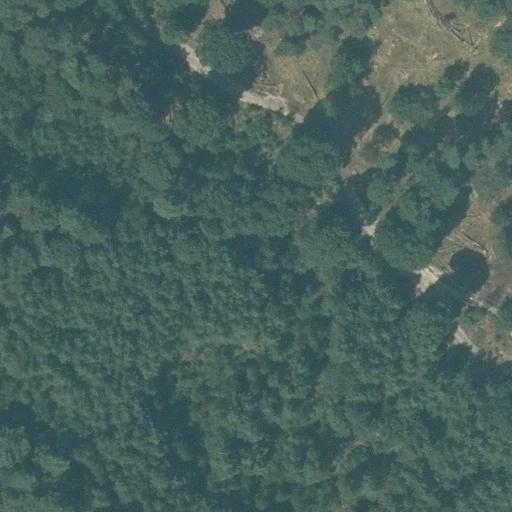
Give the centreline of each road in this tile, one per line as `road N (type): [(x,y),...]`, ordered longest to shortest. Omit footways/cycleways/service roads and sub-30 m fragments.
road 1 (track): [(119,0),(511,364)]
road 2 (track): [(0,418),(115,511)]
